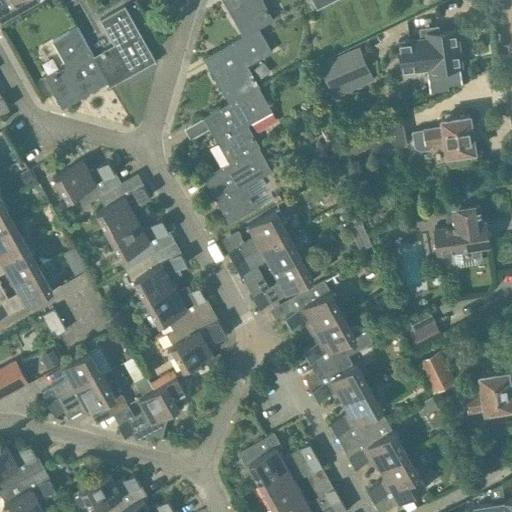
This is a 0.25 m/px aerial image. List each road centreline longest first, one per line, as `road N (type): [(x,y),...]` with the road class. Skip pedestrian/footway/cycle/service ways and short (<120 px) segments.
road 1 (residential): [(250,338),(147,151)]
road 2 (residential): [(200,472),(0,424)]
road 3 (residential): [(356,500),(275,351),(250,338)]
road 4 (residential): [(147,151),(34,119),(0,63)]
road 5 (residential): [(147,151),(185,0)]
road 6 (residential): [(200,472),(250,338)]
